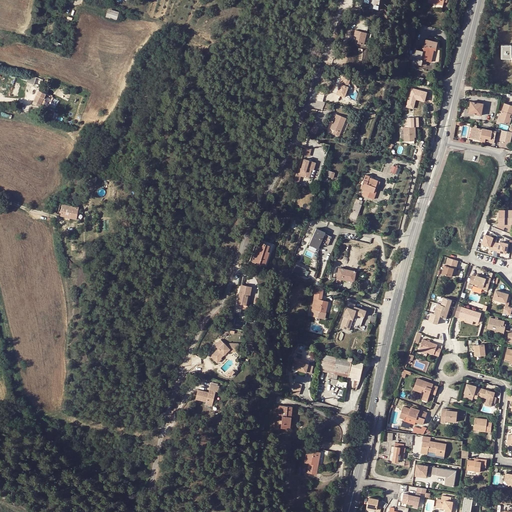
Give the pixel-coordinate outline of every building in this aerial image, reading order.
[(108,8),(105,16),(116,20),(119,12),(108,8)] [(365,31),(354,29),(353,34),(356,35),(355,42),(363,43),(365,31)] [(409,60),(412,61),(410,73),(412,74),(415,64),(421,65),(422,60),(427,62),(431,62),(434,51),(434,48),(436,48),(437,42),(426,39),(423,51),(415,49),(414,54),(412,53),(412,55),(410,55),(409,60)] [(501,58),(511,58),(511,54),(511,52),(511,46),(502,46),(501,58)] [(343,76),(337,94),(344,97),(346,92),(352,88),(349,82),(350,78),(343,76)] [(39,91),(33,101),(40,105),(45,94),(39,91)] [(481,115),(483,104),(470,101),(468,113),(481,115)] [(511,114),(511,105),(505,103),(498,122),(509,125),(511,118),(511,114)] [(346,119),(335,115),(329,129),(333,131),(332,134),(338,137),(346,119)] [(415,128),(402,128),(403,142),(414,142),(414,139),(415,138),(415,128)] [(496,132),(476,128),(474,139),(494,142),(496,132)] [(511,132),(502,130),(500,140),(510,142),(511,132)] [(306,146),(304,154),(311,156),(313,148),(306,146)] [(313,166),(303,160),(294,174),(303,179),(308,171),(309,172),(313,166)] [(327,177),(333,178),(335,172),(324,169),(322,180),(326,181),(327,177)] [(365,189),(362,195),(373,200),(376,194),(374,193),(378,180),(370,177),(370,176),(366,174),(361,188),(365,189)] [(355,200),(348,219),(351,220),(355,221),(361,206),(358,205),(359,202),(355,200)] [(65,205),(54,203),(52,213),(77,218),(79,208),(68,206),(68,203),(65,203),(65,205)] [(274,215),(276,209),(266,206),(264,212),(270,215),(274,215)] [(511,210),(500,210),(500,224),(506,224),(505,222),(511,221),(511,210)] [(324,232),(315,228),(308,244),(318,248),(320,243),(324,244),(327,246),(331,236),(328,235),(324,233),(324,232)] [(502,242),(496,241),(497,236),(487,233),(484,244),(491,246),(490,248),(510,254),(511,246),(511,242),(503,239),(502,242)] [(265,266),(271,243),(259,239),(252,262),(265,266)] [(442,273),(451,276),(453,271),(454,268),(455,269),(458,261),(448,258),(446,265),(444,265),(442,273)] [(298,263),(295,270),(308,276),(311,269),(298,263)] [(346,269),(338,268),(336,278),(353,281),(355,271),(346,269)] [(476,275),(472,273),(469,282),(473,283),(474,281),(477,283),(476,285),(487,289),(491,277),(486,275),(486,276),(476,273),(476,275)] [(241,285),(238,304),(243,305),(242,309),(241,313),(246,314),(248,306),(248,305),(246,305),(248,294),(250,295),(252,287),(241,285)] [(324,316),(326,301),(321,300),(323,290),(315,289),(310,317),(323,320),(324,316)] [(509,294),(496,290),(493,299),(506,303),(509,294)] [(451,300),(443,297),(440,304),(437,303),(434,313),(446,317),(451,300)] [(458,317),(459,316),(466,318),(473,321),(477,312),(458,306),(455,316),(458,317)] [(510,315),(511,308),(505,306),(503,313),(510,315)] [(362,322),(366,311),(354,307),(353,310),(346,307),(343,316),(344,317),(341,328),(346,330),(348,326),(350,326),(353,319),(362,322)] [(505,326),(503,326),(503,324),(504,321),(489,317),(486,328),(494,330),(495,329),(503,331),(505,326)] [(215,361),(219,359),(218,357),(226,353),(233,355),(235,347),(227,345),(223,347),(220,340),(214,343),(216,348),(209,351),(215,361)] [(418,349),(426,352),(437,356),(440,349),(434,347),(435,344),(421,340),(418,349)] [(483,344),(472,345),(472,349),(473,349),(474,349),(475,356),(485,355),(483,344)] [(511,350),(506,349),(503,359),(509,361),(511,361),(511,350)] [(332,378),(331,384),(335,385),(337,375),(348,377),(349,372),(355,373),(354,378),(359,379),(363,363),(351,360),(352,358),(348,357),(347,360),(340,358),(337,358),(321,354),(318,371),(329,373),(329,377),(332,378)] [(306,367),(294,364),(292,364),(291,369),(293,370),(292,372),(304,375),(306,367)] [(406,373),(410,375),(411,372),(404,369),(401,376),(404,377),(406,373)] [(421,396),(427,398),(429,392),(434,394),(437,386),(432,385),(432,383),(416,378),(412,388),(420,391),(421,388),(424,389),(421,396)] [(198,389),(195,397),(206,401),(206,403),(213,405),(216,391),(218,391),(220,385),(211,383),(209,392),(198,389)] [(473,395),(472,396),(476,398),(477,396),(479,388),(475,387),(475,386),(467,384),(464,393),(473,395)] [(494,392),(482,389),(480,396),(485,398),(484,405),(490,407),(494,392)] [(299,392),(292,390),(291,397),(297,398),(299,392)] [(292,407),(274,405),(273,415),(282,416),(281,428),(290,429),(290,424),(288,424),(288,415),(291,415),(292,407)] [(398,417),(404,419),(405,415),(415,419),(414,421),(422,424),(426,413),(410,407),(409,409),(402,406),(398,417)] [(447,421),(458,422),(459,412),(453,412),(448,411),(448,409),(443,409),(442,417),(447,417),(447,421)] [(489,434),(491,424),(486,423),(486,420),(474,419),(472,430),(478,430),(477,432),(489,434)] [(430,441),(429,443),(422,441),(420,452),(427,453),(428,451),(435,453),(435,455),(444,456),(446,444),(430,441)] [(404,461),(405,461),(405,460),(405,459),(403,458),(404,448),(403,447),(403,445),(394,443),(393,447),(391,459),(388,459),(388,461),(397,462),(397,460),(399,461),(399,465),(404,465),(404,461)] [(304,463),(309,464),(307,473),(313,474),(316,462),(318,462),(320,453),(307,450),(304,463)] [(480,466),(485,467),(486,460),(480,459),(480,462),(473,461),(467,460),(465,470),(479,472),(480,466)] [(416,477),(426,478),(428,467),(418,465),(416,477)] [(456,471),(430,467),(429,474),(445,476),(448,477),(447,486),(453,487),(456,471)] [(415,496),(407,495),(406,503),(413,504),(413,506),(417,507),(420,494),(415,494),(415,496)] [(450,511),(452,505),(453,502),(450,502),(451,498),(441,496),(441,500),(437,499),(436,507),(444,509),(443,511),(450,511)] [(464,499),(461,511),(469,511),(471,505),(476,505),(476,497),(464,499)] [(368,498),(366,507),(376,509),(375,511),(379,511),(380,506),(376,506),(378,499),(368,498)]
